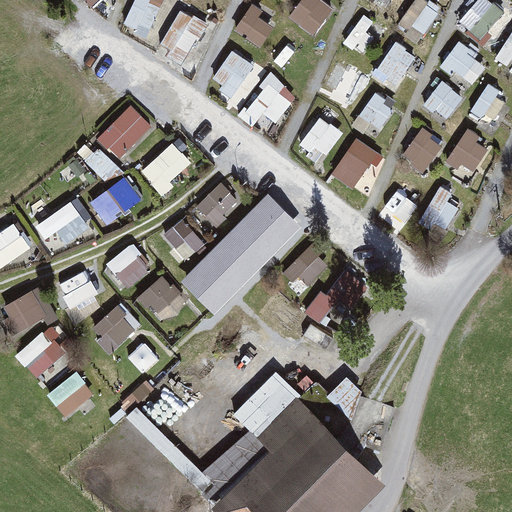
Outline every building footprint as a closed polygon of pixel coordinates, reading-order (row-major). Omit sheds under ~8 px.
[(83,0),(91,9),(101,0),(83,0)] [(136,0),(126,31),(152,39),(164,0),(136,0)] [(189,0),(189,2),(217,13),(222,0),(189,0)] [(337,7),(325,0),(304,0),(291,21),(318,38),(337,7)] [(429,37),(443,9),(425,0),(415,0),(404,24),(429,37)] [(480,45),(505,22),(483,0),(459,23),(480,45)] [(257,4),(235,29),(258,49),(280,24),(257,4)] [(157,52),(183,68),(211,24),(186,8),(157,52)] [(511,67),(511,30),(498,62),(511,67)] [(376,79),(399,92),(419,55),(396,43),(376,79)] [(462,44),(445,64),(473,89),(490,69),(462,44)] [(236,97),(259,62),(235,47),(213,82),(236,97)] [(346,104),(365,76),(341,61),(322,89),(346,104)] [(444,83),(425,107),(446,124),(465,99),(444,83)] [(471,116),(493,128),(511,95),(490,83),(471,116)] [(245,110),(265,139),(297,117),(276,88),(245,110)] [(374,95),(360,121),(383,133),(397,106),(374,95)] [(119,163),(155,129),(133,106),(98,141),(119,163)] [(321,163),(344,135),(324,118),(301,147),(321,163)] [(415,132),(405,165),(432,173),(442,140),(415,132)] [(449,160),(474,177),(492,149),(466,133),(449,160)] [(95,141),(81,156),(107,183),(121,168),(95,141)] [(363,191),(379,152),(352,142),(336,180),(363,191)] [(142,171),(160,194),(195,167),(176,144),(142,171)] [(110,229),(144,202),(126,179),(92,206),(110,229)] [(384,215),(405,225),(421,189),(401,180),(384,215)] [(199,206),(218,225),(242,202),(222,182),(199,206)] [(444,182),(419,224),(444,238),(469,197),(444,182)] [(181,286),(214,320),(305,232),(271,198),(181,286)] [(57,254),(95,225),(75,199),(38,228),(57,254)] [(189,262),(208,244),(183,218),(164,236),(189,262)] [(18,224),(0,235),(0,270),(1,271),(34,249),(18,224)] [(306,289),(334,257),(315,240),(287,272),(306,289)] [(110,266),(130,288),(152,268),(132,246),(110,266)] [(319,290),(310,315),(327,321),(335,299),(358,307),(368,281),(341,271),(332,295),(319,290)] [(162,277),(141,298),(160,317),(181,296),(162,277)] [(92,282),(63,300),(75,318),(104,301),(92,282)] [(1,307),(14,336),(48,321),(35,292),(1,307)] [(108,353),(137,336),(121,309),(92,326),(108,353)] [(56,323),(18,360),(40,382),(77,344),(56,323)] [(130,358),(144,374),(159,361),(146,345),(130,358)] [(77,373),(48,399),(68,421),(97,395),(77,373)] [(346,418),(367,398),(349,381),(329,401),(346,418)] [(343,511),(375,482),(303,408),(204,503),(213,511),(343,511)]
